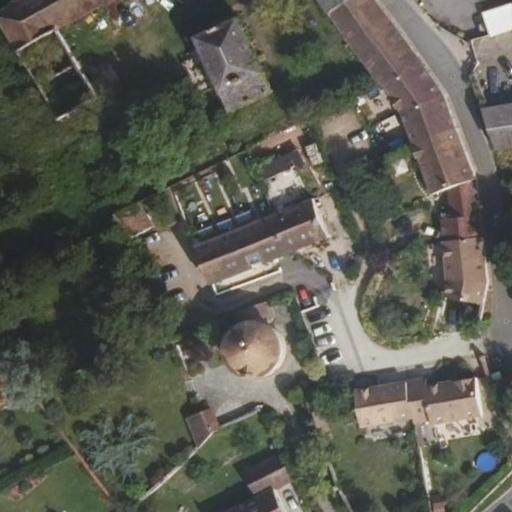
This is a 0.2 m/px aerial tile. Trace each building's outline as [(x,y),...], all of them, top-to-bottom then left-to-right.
[(98,8),(120,0),(19,0),(6,12),(74,140),(114,116),(57,31),(98,8)] [(424,68),(375,0),(321,0),(382,83),(424,68)] [(241,19),(200,39),(233,112),(275,92),(241,19)] [(456,126),(446,99),(424,68),(382,83),(404,114),(415,143),(456,126)] [(511,145),(511,106),(480,112),(494,148),(511,145)] [(477,181),(456,126),(415,143),(433,192),(451,188),(477,181)] [(484,237),(478,184),(477,181),(451,188),(453,218),(442,219),(443,241),(484,237)] [(330,235),(315,198),(275,215),(290,252),(330,235)] [(151,229),(137,204),(114,216),(128,241),(151,229)] [(211,285),(290,252),(275,215),(195,249),(211,285)] [(489,280),(484,237),(443,241),(448,283),(446,295),(485,302),(489,280)] [(281,357),(282,350),(280,340),(276,334),(270,329),(273,321),(267,303),(236,315),(239,324),(229,337),(227,343),(226,350),(227,357),(229,364),(236,372),(245,377),(252,378),(259,378),(266,376),(272,372),(279,364),(281,357)] [(6,388),(14,385),(0,358),(0,404),(12,399),(6,388)] [(481,414),(475,375),(426,382),(425,376),(406,379),(411,414),(412,419),(430,416),(431,421),(481,414)] [(411,414),(406,379),(355,388),(360,422),(411,414)] [(186,421),(197,445),(223,434),(213,410),(186,421)] [(284,511),(273,489),(228,511),(284,511)]
